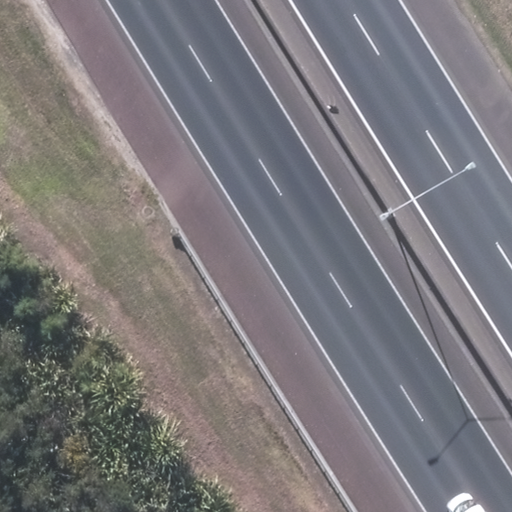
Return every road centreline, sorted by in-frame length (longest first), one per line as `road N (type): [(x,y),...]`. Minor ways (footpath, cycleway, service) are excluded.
road 1 (motorway): [(483,511),(163,0)]
road 2 (motorway): [(341,0),(511,265)]
